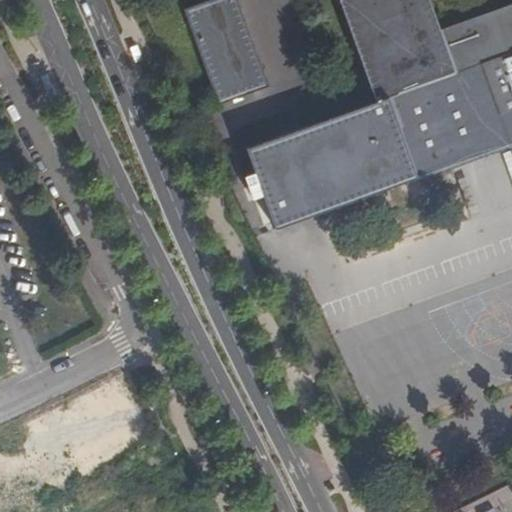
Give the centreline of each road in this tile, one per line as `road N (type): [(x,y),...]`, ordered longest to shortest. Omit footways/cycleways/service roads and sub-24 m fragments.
road 1 (tertiary): [(299,511),(58,0)]
road 2 (residential): [(0,409),(109,354),(134,329),(0,66)]
road 3 (unknown): [(0,275),(30,357),(33,392)]
